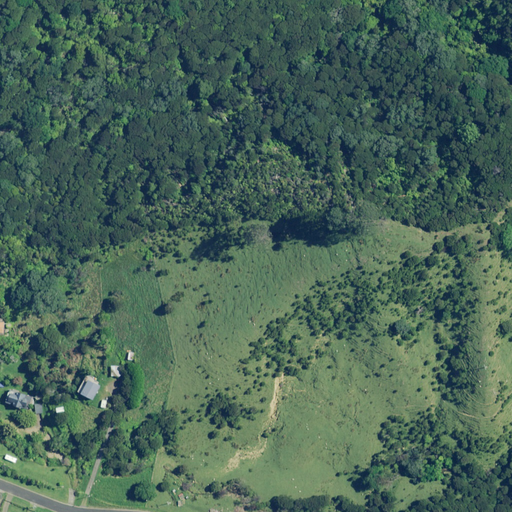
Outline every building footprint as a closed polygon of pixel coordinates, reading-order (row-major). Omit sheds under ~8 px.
[(113,367),(113,377),(122,378),(122,367),(113,367)] [(91,382),(84,396),(95,402),(102,388),(91,382)] [(25,410),(29,412),(33,399),(15,393),(11,395),(9,402),(11,403),(10,406),(16,408),(15,408),(24,411),(25,410)] [(47,405),(36,404),(36,414),(44,414),(44,408),(47,408),(47,405)] [(7,454),(0,450),(0,462),(6,465),(8,460),(16,463),(18,458),(8,454),(7,454)]
